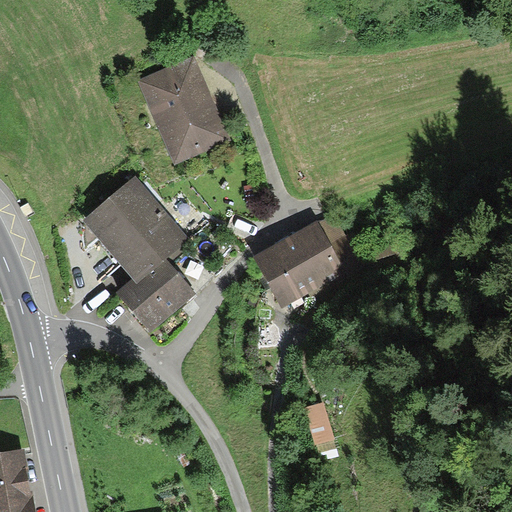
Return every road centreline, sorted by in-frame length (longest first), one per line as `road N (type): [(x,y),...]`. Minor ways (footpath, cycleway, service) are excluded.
road 1 (unknown): [(172,383),(205,315),(273,231),(279,209)]
road 2 (tertiary): [(39,381),(0,249)]
road 3 (tertiary): [(66,511),(39,381)]
